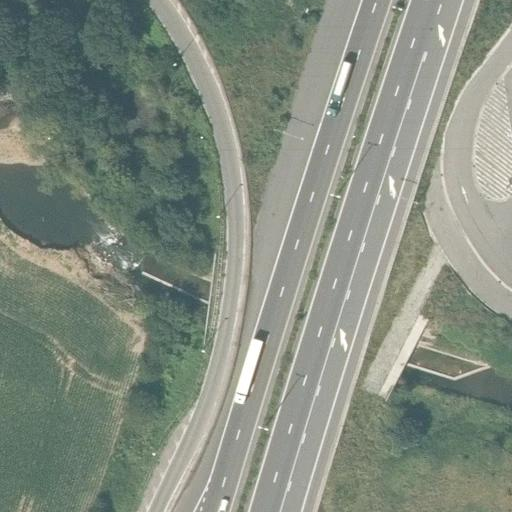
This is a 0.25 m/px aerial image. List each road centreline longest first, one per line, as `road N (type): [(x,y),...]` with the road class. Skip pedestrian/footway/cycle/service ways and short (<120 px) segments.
road 1 (motorway): [(157,0),(221,110),(235,263),(209,399),(156,511)]
road 2 (motorway): [(378,0),(215,511)]
road 3 (motorway): [(266,511),(428,0)]
road 4 (motorway): [(293,511),(438,46),(443,0)]
